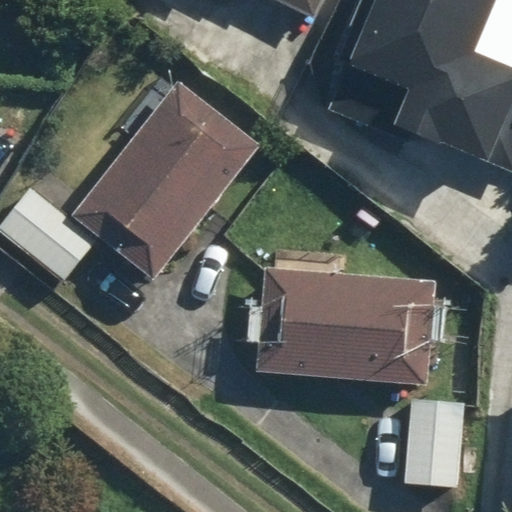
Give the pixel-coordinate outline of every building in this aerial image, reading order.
[(332,0),(276,0),(322,22),(332,0)] [(504,0),(366,0),(342,59),(355,65),(334,113),(413,146),(419,133),(496,165),(511,128),(511,64),(482,52),(504,0)] [(161,283),(266,144),(181,80),(76,219),(161,283)] [(269,270),(259,373),(432,388),(441,285),(269,270)] [(469,405),(416,400),(408,485),(461,490),(469,405)]
